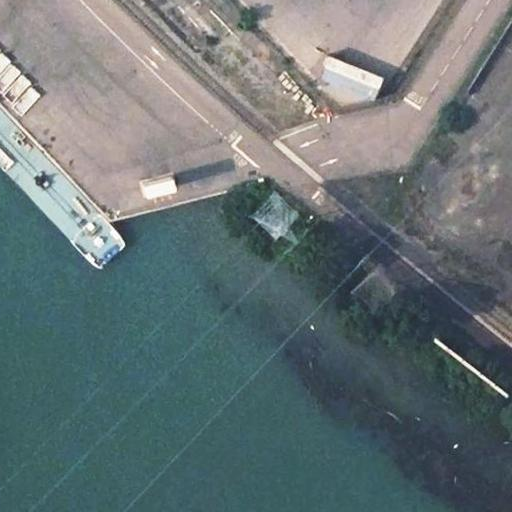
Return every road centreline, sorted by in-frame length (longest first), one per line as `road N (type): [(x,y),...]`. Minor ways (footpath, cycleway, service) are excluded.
road 1 (unknown): [(212,98),(511,336)]
road 2 (unknown): [(212,98),(317,137),(379,132),(404,118),(487,0)]
road 3 (unknown): [(260,0),(304,21),(349,28),(387,23),(410,0)]
road 4 (unknown): [(115,0),(212,98)]
